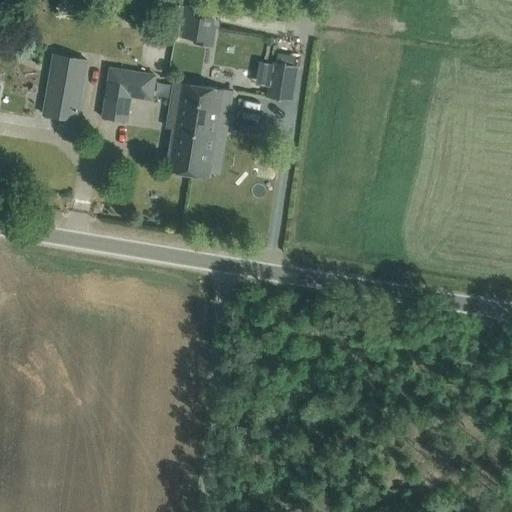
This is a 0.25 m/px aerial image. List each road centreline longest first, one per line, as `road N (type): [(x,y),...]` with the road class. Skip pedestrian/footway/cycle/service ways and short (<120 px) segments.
road 1 (unclassified): [(511,314),(0,231)]
road 2 (unknown): [(215,266),(200,511)]
